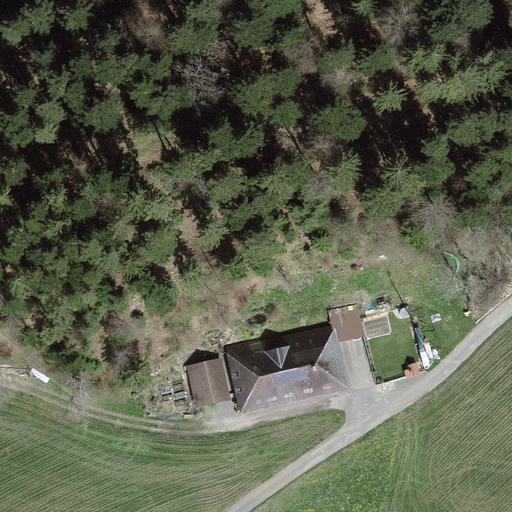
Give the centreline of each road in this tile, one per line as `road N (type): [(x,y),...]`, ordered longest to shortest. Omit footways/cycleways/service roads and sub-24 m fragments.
road 1 (unclassified): [(237,511),(423,385),(511,305)]
road 2 (track): [(143,427),(0,377)]
